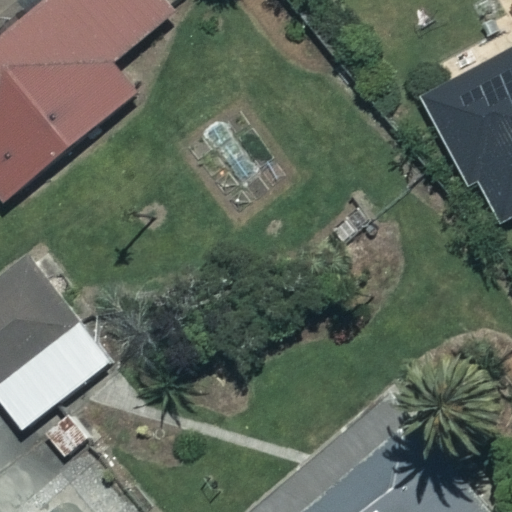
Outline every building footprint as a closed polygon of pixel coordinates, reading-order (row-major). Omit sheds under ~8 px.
[(0,196),(8,205),(144,89),(121,63),(188,5),(184,0),(31,0),(0,27),(0,196)] [(511,43),(425,90),(497,224),(511,215),(511,43)] [(0,384),(88,318),(38,254),(0,284),(0,384)] [(88,318),(0,384),(0,388),(29,426),(118,356),(88,318)] [(235,511),(508,511),(405,380),(235,511)]
